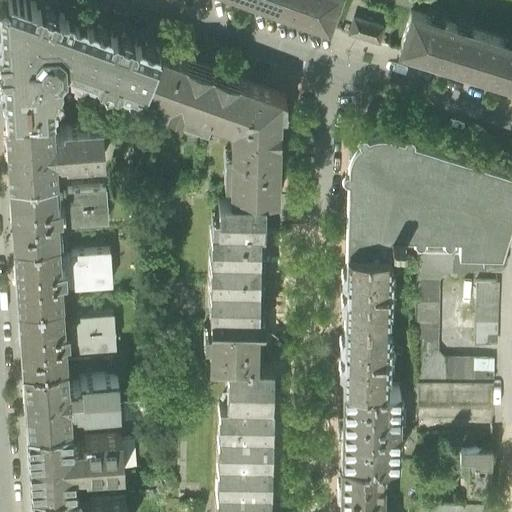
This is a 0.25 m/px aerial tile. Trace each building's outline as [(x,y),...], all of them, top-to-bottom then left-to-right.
[(0,0),(0,19),(1,44),(5,115),(53,112),(51,96),(58,85),(59,70),(65,64),(140,98),(160,47),(32,0),(0,0)] [(338,0),(257,0),(291,12),(329,26),(338,0)] [(488,32),(413,7),(401,46),(438,59),(475,71),(488,32)] [(386,22),(357,14),(352,29),(381,38),(386,22)] [(511,39),(488,32),(475,71),(511,82),(511,39)] [(207,121),(209,116),(226,70),(160,47),(140,98),(207,121)] [(285,94),(226,70),(209,116),(230,123),(229,193),(217,193),(217,194),(263,195),(276,196),(278,130),(279,94),(285,96),(285,94)] [(53,112),(5,115),(7,138),(9,176),(55,174),(54,162),(104,159),(102,121),(54,124),(53,112)] [(346,232),(345,248),(388,249),(388,240),(403,239),(403,233),(412,233),(412,235),(413,238),(416,240),(419,241),(422,240),(424,237),(425,234),(442,234),(442,237),(443,240),(446,242),(449,242),(452,241),(453,238),(453,235),(458,235),(457,249),(500,250),(511,213),(511,167),(412,136),(411,132),(409,130),(406,130),(403,131),(401,134),(390,130),(380,129),(374,129),(366,131),(364,128),(361,127),(358,128),(356,129),(355,133),(358,136),(354,140),(349,146),(347,155),(347,166),(343,166),(341,167),(340,170),(340,173),(342,175),(345,175),(346,222),(346,232)] [(55,174),(9,176),(10,198),(12,237),(57,234),(56,216),(62,216),(62,218),(68,218),(68,221),(107,219),(105,184),(66,187),(66,191),(61,191),(61,193),(56,193),(55,174)] [(226,360),(259,360),(260,316),(262,223),(263,195),(217,194),(217,208),(219,208),(219,222),(209,222),(208,294),(217,294),(216,307),(209,307),(208,340),(214,340),(214,359),(226,360)] [(58,256),(57,234),(12,237),(13,261),(15,303),(62,300),(61,280),(64,280),(64,283),(72,282),(72,284),(111,282),(109,247),(70,249),(70,253),(65,253),(65,255),(58,256)] [(345,248),(344,315),(386,316),(386,304),(388,304),(389,262),(387,262),(388,249),(345,248)] [(457,251),(416,250),(413,383),(417,384),(492,385),(492,362),(442,361),(435,353),(436,280),(442,271),(463,272),(463,270),(499,270),(504,265),(505,250),(500,250),(457,249),(457,251)] [(496,283),(476,283),(474,346),(495,346),(496,283)] [(62,300),(15,303),(18,325),(20,363),(67,360),(65,341),(69,341),(69,344),(77,344),(77,347),(115,345),(113,308),(73,311),(73,315),(69,315),(69,318),(63,318),(62,300)] [(386,329),(386,316),(344,315),(342,382),(384,383),(385,371),(386,371),(387,329),(386,329)] [(67,360),(20,363),(22,385),(24,425),(71,422),(70,408),(118,405),(115,371),(67,374),(67,360)] [(259,360),(226,360),(225,397),(217,397),(215,497),(219,497),(218,511),(270,511),(268,511),(271,398),(270,399),(271,361),(259,360)] [(342,382),(340,460),(380,461),(396,461),(398,383),(384,383),(342,382)] [(491,408),(492,385),(417,384),(416,407),(491,408)] [(27,455),(29,487),(74,484),(77,469),(84,469),(84,473),(123,470),(120,431),(83,434),(83,439),(72,440),(71,422),(24,425),(27,455)] [(491,450),(459,449),(459,460),(468,460),(467,494),(453,494),(452,505),(489,506),(491,450)] [(340,460),(338,511),(378,511),(380,461),(340,460)] [(76,503),(74,484),(29,487),(30,511),(126,511),(125,494),(87,497),(87,499),(84,500),(84,502),(76,503)]
